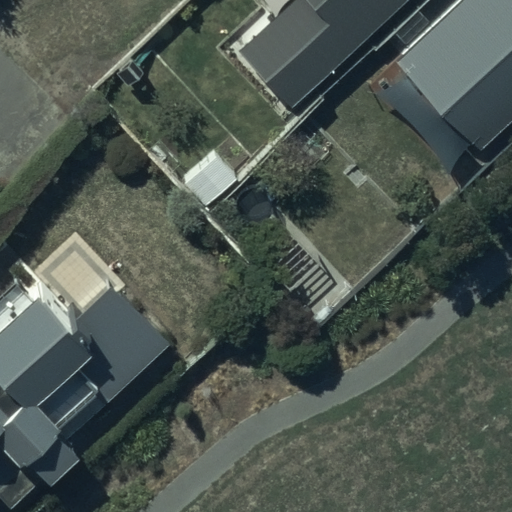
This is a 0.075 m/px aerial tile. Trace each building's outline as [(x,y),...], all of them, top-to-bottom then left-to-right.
[(193,0),(191,3),(221,35),(258,1),(256,0),(193,0)] [(344,0),(298,43),(331,78),(381,32),(351,0),(344,0)] [(511,0),(472,0),(511,40),(511,0)] [(442,85),(398,37),(326,104),(370,151),(442,85)] [(0,511),(6,511),(193,335),(122,261),(88,293),(55,259),(0,311),(0,511)]
